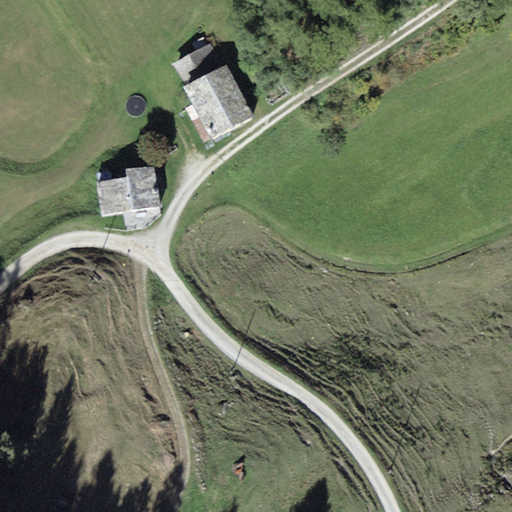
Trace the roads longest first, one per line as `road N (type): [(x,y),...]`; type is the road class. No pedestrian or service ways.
road 1 (track): [(137,242),(197,163),(447,0)]
road 2 (track): [(393,511),(353,437),(223,340),(137,242)]
road 3 (track): [(171,511),(183,483),(185,442),(145,320),(137,242)]
road 4 (track): [(137,242),(76,238),(0,287)]
